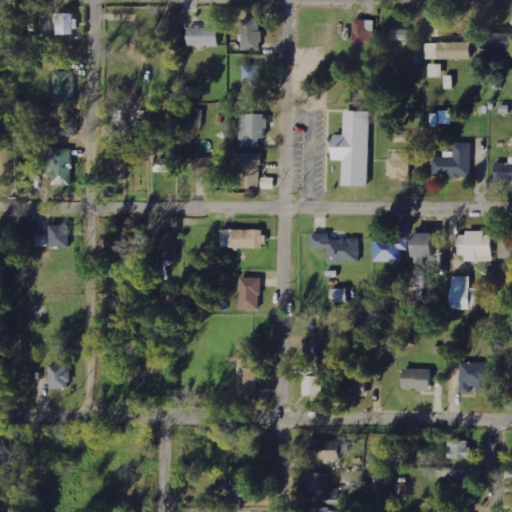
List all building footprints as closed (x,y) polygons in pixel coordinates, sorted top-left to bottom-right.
[(77,34),(77,13),(58,13),(58,35),(77,34)] [(263,19),(244,19),(244,50),(263,50),(263,19)] [(355,58),(366,58),(366,49),(376,50),(376,20),(356,20),(355,58)] [(191,27),(191,46),(220,46),(221,27),(191,27)] [(392,40),(410,40),(410,29),(392,29),(392,40)] [(511,49),(511,33),(489,32),(488,54),(511,55),(511,49)] [(474,58),(474,42),(428,43),(428,59),(474,58)] [(444,77),(444,64),(431,64),(431,77),(444,77)] [(246,90),(263,90),(264,66),(246,66),(246,90)] [(75,71),(56,72),(56,103),(76,103),(75,71)] [(447,89),(455,88),(454,75),(446,75),(447,89)] [(200,124),(198,110),(185,112),(187,126),(200,124)] [(372,111),(346,110),(346,134),(337,134),(336,160),(345,160),(345,185),(370,186),(372,111)] [(433,111),(433,125),(453,125),(453,112),(433,111)] [(242,146),(262,146),(262,138),(268,138),(268,114),(242,114),(242,146)] [(56,135),(80,135),(80,118),(56,117),(56,135)] [(128,179),(128,130),(111,130),(111,179),(128,179)] [(46,149),(46,170),(55,170),(55,184),(74,184),(73,148),(46,149)] [(412,153),(391,152),(391,177),(411,178),(412,153)] [(263,153),(237,153),(237,174),(243,174),(243,185),(263,186),(263,153)] [(195,157),(196,169),(225,168),(224,157),(195,157)] [(158,172),(171,172),(171,159),(158,158),(158,172)] [(497,182),(511,182),(511,163),(497,163),(497,182)] [(264,188),(276,189),(276,177),(264,177),(264,188)] [(12,215),(12,230),(28,229),(28,215),(12,215)] [(72,225),(52,225),(52,247),(71,247),(72,225)] [(267,247),(267,229),(223,230),(223,248),(267,247)] [(437,258),(438,233),(417,232),(416,257),(437,258)] [(495,233),(461,232),(461,255),(467,255),(467,261),(494,261),(495,233)] [(362,262),(361,237),(332,238),(331,233),(314,233),(314,249),(330,249),(330,262),(362,262)] [(157,269),(168,269),(168,260),(178,261),(179,235),(159,234),(157,269)] [(501,258),(511,258),(511,235),(500,235),(501,258)] [(51,236),(39,236),(39,246),(51,246),(51,236)] [(411,271),(410,291),(424,292),(424,300),(433,300),(434,272),(411,271)] [(478,288),(472,288),(472,276),(453,276),(453,310),(479,309),(478,288)] [(263,309),(264,277),(243,277),(242,309),(263,309)] [(333,289),(333,302),(350,301),(349,288),(333,289)] [(260,367),(254,367),(255,345),(241,345),(240,394),(260,394),(260,367)] [(347,361),(332,360),(332,378),(346,378),(347,361)] [(489,393),(490,363),(462,362),(462,392),(476,393),(489,393)] [(51,365),(52,388),(71,388),(71,364),(51,365)] [(405,390),(433,390),(433,369),(406,368),(405,390)] [(351,396),(369,396),(370,371),(351,371),(351,396)] [(306,375),(306,395),(325,395),(325,375),(319,375),(306,375)] [(343,441),(313,440),(312,459),(343,460),(343,441)] [(472,441),(450,440),(450,458),(472,459),(472,441)] [(470,470),(450,469),(449,497),(469,498),(470,470)] [(310,473),(309,493),(327,494),(327,499),(340,499),(341,488),(329,488),(329,474),(310,473)] [(233,496),(251,497),(252,479),(233,479),(233,496)]
